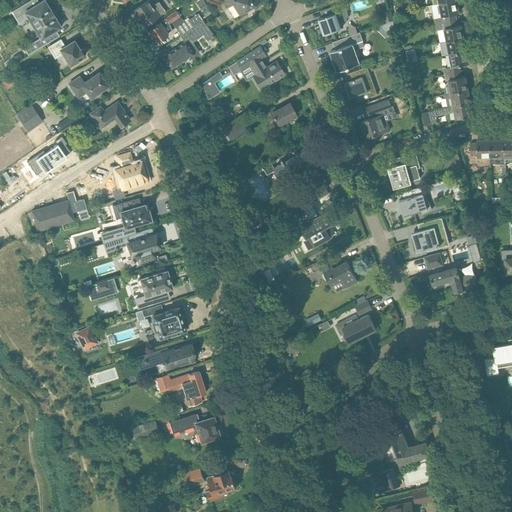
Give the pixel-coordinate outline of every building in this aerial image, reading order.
[(33,0),(27,4),(12,13),(16,20),(22,17),(26,14),(41,39),(37,42),(24,49),(27,55),(50,41),(47,36),(56,30),(61,27),(57,21),(58,21),(51,11),(45,1),(40,4),(37,0),(33,0)] [(153,5),(149,0),(148,0),(132,11),(143,27),(165,11),(158,1),(153,5)] [(201,0),(196,4),(200,11),(206,7),(201,0)] [(261,2),(259,0),(223,0),(229,7),(233,5),(239,15),(261,2)] [(456,0),(455,0),(439,4),(431,5),(434,24),(457,19),(455,14),(459,13),(456,0)] [(344,2),(336,5),(321,11),(323,17),(318,19),(318,20),(319,20),(324,34),(323,34),(323,35),(341,29),(341,28),(340,28),(338,24),(349,20),(346,10),(347,10),(344,2)] [(208,9),(201,14),(205,19),(211,14),(208,9)] [(385,15),(383,16),(384,22),(393,20),(391,11),(384,12),(385,15)] [(176,12),(165,19),(165,20),(169,25),(179,17),(176,12)] [(176,28),(180,35),(202,20),(198,13),(190,19),(190,18),(176,28)] [(439,43),(464,38),(461,25),(458,25),(457,19),(434,24),(435,30),(436,30),(439,43)] [(208,27),(202,20),(180,35),(186,42),(208,27)] [(159,24),(146,33),(154,44),(167,35),(159,24)] [(360,32),(333,42),(336,49),(330,51),(332,59),(330,59),(332,65),(335,64),(337,71),(360,63),(357,56),(358,56),(359,54),(358,51),(356,50),(355,50),(353,44),(362,40),(360,32)] [(441,56),(449,54),(466,51),(464,38),(439,43),(441,56)] [(80,60),(79,59),(85,56),(84,55),(85,54),(86,52),(85,50),(84,49),(82,49),(81,49),(80,49),(79,49),(74,41),(65,46),(60,39),(48,47),(55,58),(62,53),(70,66),(71,65),(71,66),(76,63),(76,62),(80,60)] [(199,54),(190,40),(164,57),(172,69),(190,57),(192,58),(199,54)] [(276,61),(266,67),(260,58),(265,55),(259,47),(228,66),(234,75),(249,65),(255,75),(253,76),(261,89),(267,85),(268,87),(275,83),(274,81),(284,74),(276,61)] [(466,51),(449,54),(451,67),(446,68),(447,74),(461,72),(459,66),(469,64),(466,51)] [(23,59),(20,53),(12,57),(16,63),(23,59)] [(361,69),(347,74),(349,81),(344,83),(345,83),(350,97),(350,98),(367,91),(362,77),(364,76),(361,69)] [(412,73),(414,81),(421,79),(419,71),(412,73)] [(80,76),(68,84),(78,97),(86,92),(90,98),(108,86),(99,72),(84,82),(80,76)] [(448,81),(451,94),(468,90),(465,77),(462,77),(461,72),(447,74),(444,75),(446,81),(448,81)] [(14,74),(1,82),(7,90),(20,82),(14,74)] [(210,78),(203,83),(208,100),(219,92),(214,83),(210,78)] [(447,107),(470,103),(468,90),(451,94),(445,95),(447,107)] [(391,107),(389,99),(366,108),(370,119),(362,122),(364,125),(361,126),(363,132),(366,131),(368,138),(381,133),(381,131),(388,129),(388,130),(389,130),(383,114),(381,114),(380,111),(391,107)] [(90,113),(100,127),(105,124),(104,122),(113,115),(120,126),(130,120),(121,107),(119,109),(115,103),(103,111),(100,106),(90,113)] [(271,103),(261,109),(267,120),(272,117),(273,119),(275,118),(279,124),(296,115),(289,103),(275,111),(271,103)] [(434,110),(428,111),(431,124),(438,122),(436,114),(454,111),(456,119),(473,115),(470,103),(447,107),(435,110),(434,110)] [(17,116),(29,131),(43,120),(32,105),(17,116)] [(425,125),(431,124),(428,111),(422,113),(425,125)] [(72,114),(63,120),(67,125),(75,120),(72,114)] [(220,116),(215,120),(218,125),(217,126),(219,130),(226,126),(220,116)] [(217,132),(221,144),(248,130),(242,119),(224,129),(217,132)] [(70,151),(64,142),(65,141),(61,135),(50,143),(53,146),(41,155),(39,152),(23,164),(32,177),(40,172),(42,174),(57,163),(55,161),(70,151)] [(511,138),(503,139),(503,156),(511,156),(511,138)] [(477,157),(490,156),(490,139),(477,139),(477,143),(470,143),(471,160),(478,160),(477,157)] [(505,162),(503,162),(503,156),(503,139),(490,139),(490,156),(490,164),(501,164),(501,168),(505,168),(505,162)] [(292,151),(293,150),(294,153),(293,153),(295,156),(284,162),(283,159),(281,160),(283,162),(273,167),(275,170),(281,181),(302,169),(316,193),(328,187),(322,177),(321,178),(317,172),(319,171),(307,149),(295,155),(293,150),(292,151)] [(129,153),(117,156),(121,168),(115,169),(122,190),(147,182),(141,162),(137,163),(137,162),(135,162),(136,163),(130,165),(129,161),(131,160),(129,153)] [(393,167),(388,168),(394,189),(411,184),(411,181),(419,178),(414,161),(417,160),(415,153),(391,160),(393,167)] [(112,167),(108,162),(97,168),(99,172),(112,167)] [(462,170),(460,163),(452,165),(454,172),(462,170)] [(249,190),(245,182),(236,187),(243,200),(250,196),(247,191),(249,190)] [(425,194),(421,195),(419,187),(403,192),(404,199),(399,200),(399,201),(400,201),(402,206),(401,206),(402,210),(403,210),(404,215),(403,215),(403,216),(420,211),(421,214),(431,210),(431,209),(430,210),(425,194)] [(73,191),(66,193),(72,212),(86,208),(83,199),(76,201),(73,191)] [(329,193),(319,198),(321,203),(333,196),(330,192),(329,193)] [(125,227),(151,220),(148,209),(145,209),(144,204),(136,207),(134,199),(112,205),(116,218),(122,217),(125,227)] [(470,199),(465,200),(467,210),(473,208),(470,199)] [(74,220),(72,213),(68,200),(67,200),(52,205),(51,203),(47,205),(47,206),(32,211),(32,210),(31,211),(37,231),(74,220)] [(307,209),(297,215),(302,225),(300,226),(306,238),(308,236),(314,247),(330,238),(325,228),(323,226),(334,220),(336,222),(336,221),(336,220),(330,210),(319,217),(316,212),(315,213),(310,215),(307,209)] [(414,232),(411,232),(413,238),(414,242),(416,247),(417,252),(426,249),(427,251),(446,246),(441,228),(445,227),(442,217),(417,224),(419,230),(416,231),(414,232)] [(141,231),(103,243),(106,252),(115,249),(115,250),(117,249),(116,247),(127,243),(131,256),(134,255),(135,257),(137,256),(139,263),(155,258),(152,249),(160,247),(157,239),(156,235),(155,234),(153,234),(153,235),(144,238),(141,231)] [(477,234),(467,237),(469,245),(479,242),(477,234)] [(477,243),(469,246),(474,263),(482,261),(477,243)] [(425,257),(428,269),(442,265),(439,253),(425,257)] [(329,257),(319,262),(331,285),(333,284),(336,283),(341,280),(345,288),(358,281),(354,274),(347,260),(336,266),(334,267),(329,257)] [(156,270),(157,273),(139,278),(145,296),(135,299),(138,308),(169,298),(167,290),(172,288),(167,270),(165,270),(164,267),(156,270)] [(457,267),(429,275),(432,285),(451,280),(455,293),(463,290),(462,288),(463,288),(467,287),(468,289),(479,286),(475,273),(460,277),(459,275),(457,267)] [(273,275),(266,279),(269,284),(276,280),(273,275)] [(96,283),(98,291),(109,288),(106,280),(96,283)] [(367,301),(360,304),(357,306),(360,313),(371,308),(367,301)] [(186,330),(183,322),(181,315),(178,307),(152,315),(155,323),(159,338),(170,335),(171,338),(180,335),(179,332),(186,330)] [(322,320),(319,314),(307,320),(310,326),(322,320)] [(341,322),(346,332),(344,333),(349,342),(375,329),(368,315),(358,320),(356,315),(341,322)] [(96,342),(88,327),(77,333),(84,348),(96,342)] [(293,339),(285,350),(293,356),(301,344),(293,339)] [(511,341),(509,342),(509,344),(493,347),(495,358),(485,359),(488,375),(498,373),(497,368),(511,365),(511,341)] [(167,347),(143,355),(147,365),(163,359),(164,362),(166,368),(178,364),(179,367),(183,365),(195,362),(196,362),(194,357),(190,344),(168,350),(167,347)] [(199,371),(169,380),(167,375),(156,378),(159,387),(161,386),(163,394),(182,388),(188,407),(201,402),(199,395),(205,393),(199,371)] [(430,455),(426,442),(408,447),(397,419),(411,414),(406,401),(383,410),(387,423),(388,422),(391,429),(387,431),(400,463),(430,455)] [(199,421),(197,413),(169,422),(172,433),(194,426),(197,435),(199,434),(201,442),(203,442),(203,443),(210,441),(209,439),(219,436),(219,434),(221,434),(219,427),(217,428),(213,417),(199,421)] [(154,420),(131,427),(135,439),(158,432),(154,420)] [(497,470),(501,487),(511,484),(511,477),(509,467),(497,470)] [(200,470),(183,475),(187,487),(204,482),(200,470)] [(214,476),(207,478),(211,490),(206,491),(209,501),(229,494),(228,490),(236,488),(236,487),(237,485),(236,481),(233,480),(231,472),(229,473),(228,470),(214,475),(214,476)] [(387,491),(400,487),(396,476),(383,481),(387,491)] [(430,488),(413,492),(416,503),(432,499),(430,488)] [(333,494),(337,508),(345,505),(344,500),(340,501),(337,493),(333,494)] [(412,511),(411,503),(378,510),(378,511),(412,511)]
